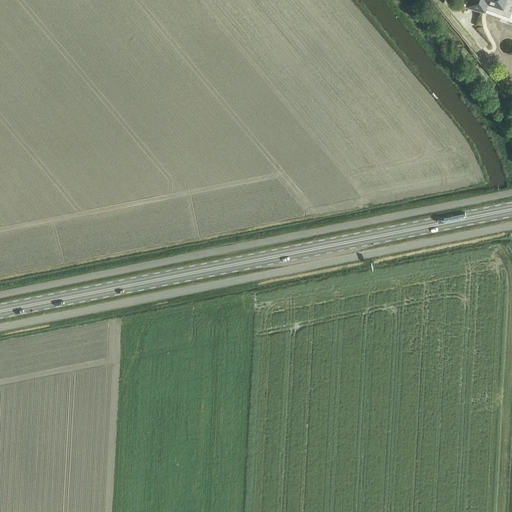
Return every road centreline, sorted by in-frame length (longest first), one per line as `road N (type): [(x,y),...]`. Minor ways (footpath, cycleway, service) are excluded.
road 1 (unclassified): [(0,297),(511,195)]
road 2 (primary): [(0,313),(511,211)]
road 3 (unclassified): [(511,227),(0,329)]
